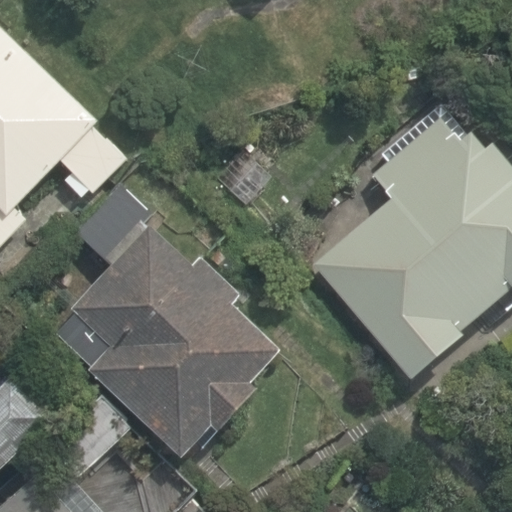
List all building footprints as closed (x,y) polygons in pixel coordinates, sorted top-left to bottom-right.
[(0,206),(7,214),(65,164),(99,189),(136,155),(0,22),(0,206)] [(452,137),(424,119),(364,173),(388,198),(320,263),(426,374),(511,296),(511,190),(510,189),(511,186),(511,173),(470,127),(452,137)] [(155,226),(77,309),(115,349),(97,372),(194,458),(289,355),(155,226)] [(5,388),(0,382),(0,487),(69,411),(23,367),(5,388)] [(0,511),(88,511),(40,469),(0,511)]
